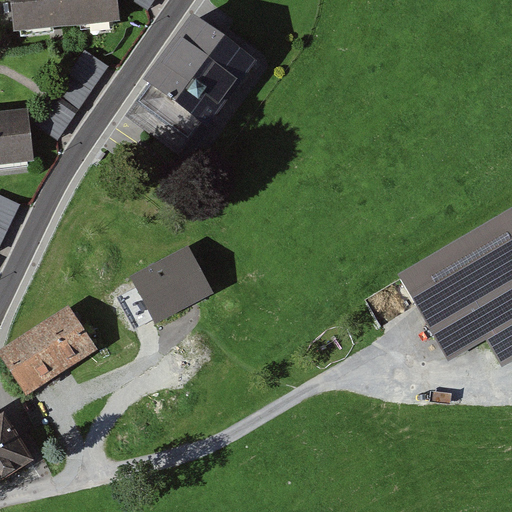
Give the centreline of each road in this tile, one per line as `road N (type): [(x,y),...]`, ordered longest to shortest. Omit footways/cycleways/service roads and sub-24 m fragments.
road 1 (residential): [(394,346),(207,449),(0,500)]
road 2 (residential): [(0,297),(57,181),(180,0)]
